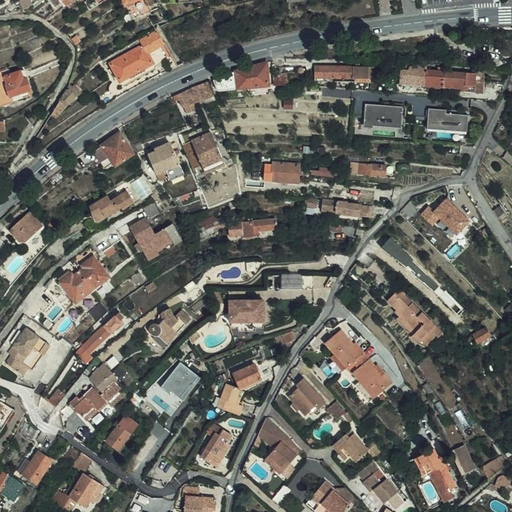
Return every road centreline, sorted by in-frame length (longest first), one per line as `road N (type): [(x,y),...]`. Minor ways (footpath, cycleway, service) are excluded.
road 1 (secondary): [(511,15),(352,30),(209,65),(129,104),(0,206)]
road 2 (residential): [(230,511),(236,470),(367,234),(412,191),(468,177)]
